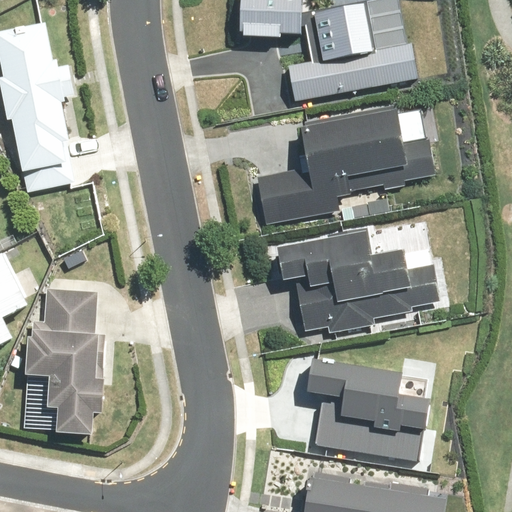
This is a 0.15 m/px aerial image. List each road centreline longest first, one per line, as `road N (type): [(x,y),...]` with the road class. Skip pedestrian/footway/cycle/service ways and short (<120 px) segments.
road 1 (residential): [(203,511),(207,396),(137,0)]
road 2 (residential): [(177,511),(0,477)]
